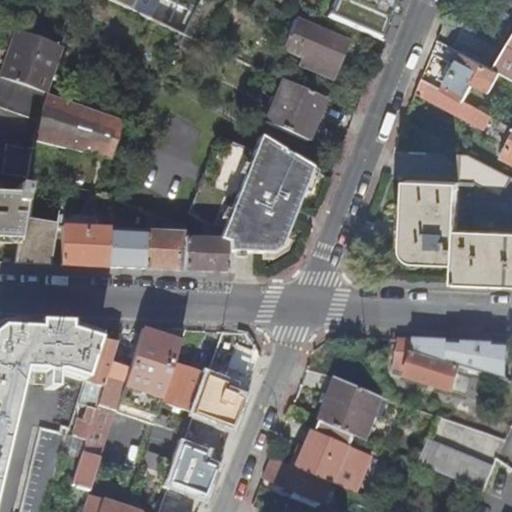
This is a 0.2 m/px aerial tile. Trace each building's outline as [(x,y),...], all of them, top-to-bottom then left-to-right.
[(104,0),(130,12),(132,8),(135,0),(104,0)] [(336,0),(328,20),(384,43),(400,0),(336,0)] [(275,52),(280,55),(283,49),(295,21),(266,9),(254,37),(277,47),(275,52)] [(333,81),(348,44),(295,21),(283,49),(303,59),(300,66),(333,81)] [(14,31),(0,71),(0,78),(45,95),(62,49),(14,31)] [(511,38),(494,70),(500,74),(511,80),(511,38)] [(259,48),(249,68),(270,77),(279,57),(259,48)] [(464,54),(444,91),(465,103),(474,86),(490,94),(500,74),(494,70),(464,54)] [(0,108),(36,121),(45,95),(0,78),(0,108)] [(489,122),(492,117),(465,103),(444,91),(423,80),(420,87),(417,94),(481,127),(485,119),(489,122)] [(309,143),(326,101),(284,83),(267,127),(309,143)] [(51,97),(35,142),(69,151),(110,161),(124,123),(51,97)] [(509,134),(503,145),(508,147),(511,149),(511,127),(505,124),(502,130),(509,134)] [(253,154),(246,173),(302,196),(312,171),(258,140),(253,154)] [(217,141),(211,158),(246,173),(253,154),(217,141)] [(1,174),(29,180),(34,150),(6,145),(1,174)] [(511,163),(511,149),(508,147),(502,158),(511,163)] [(454,263),(453,283),(511,285),(511,232),(457,230),(459,186),(475,187),(476,185),(501,198),(511,178),(467,155),(461,154),(459,182),(407,180),(404,246),(404,250),(405,253),(408,257),(411,260),(416,262),(454,263)] [(221,242),(246,173),(211,158),(189,215),(209,227),(203,241),(221,242)] [(246,173),(221,242),(222,243),(227,245),(227,253),(271,255),(281,250),(302,196),(246,173)] [(0,243),(18,245),(22,221),(27,189),(17,187),(15,196),(0,194),(0,243)] [(154,233),(154,216),(145,212),(145,230),(145,232),(154,233)] [(60,228),(59,265),(85,267),(107,268),(108,229),(109,223),(104,222),(104,230),(96,229),(96,221),(89,218),(78,216),(63,216),(63,228),(60,228)] [(50,265),(56,227),(22,221),(18,245),(14,264),(32,264),(50,265)] [(185,224),(185,228),(185,234),(184,235),(198,235),(198,229),(185,224)] [(145,230),(108,229),(107,268),(125,269),(144,269),(145,233),(145,232),(145,230)] [(154,233),(145,232),(145,233),(144,269),(165,270),(183,271),(184,239),(184,235),(185,234),(154,233)] [(203,241),(184,239),(183,271),(206,272),(226,273),(227,253),(227,245),(222,243),(221,242),(203,241)] [(59,374),(84,382),(97,341),(98,337),(97,337),(68,326),(62,326),(0,322),(0,468),(23,372),(33,373),(54,374),(59,374)] [(163,330),(140,329),(136,346),(141,348),(143,344),(175,354),(182,331),(163,330)] [(244,341),(222,333),(212,365),(208,376),(194,414),(216,422),(244,341)] [(475,380),(489,385),(492,377),(449,365),(416,355),(414,341),(406,341),(398,340),(393,374),(469,400),(475,380)] [(109,363),(115,344),(97,341),(84,382),(102,387),(109,363)] [(449,365),(449,343),(432,342),(414,341),(416,355),(449,365)] [(510,383),(511,362),(511,345),(497,345),(449,343),(449,365),(492,377),(510,383)] [(129,369),(115,412),(153,423),(159,403),(175,354),(143,344),(141,348),(136,346),(129,369)] [(115,412),(129,369),(109,363),(102,387),(97,405),(96,408),(85,442),(71,486),(89,492),(99,461),(93,459),(107,410),(115,412)] [(159,403),(173,407),(194,414),(208,376),(172,365),(159,403)] [(54,374),(33,373),(33,383),(43,384),(43,388),(53,389),(54,374)] [(367,441),(385,399),(339,380),(331,400),(321,422),(355,436),(367,441)] [(475,380),(469,400),(483,405),(489,385),(475,380)] [(159,403),(153,423),(166,427),(173,407),(159,403)] [(85,442),(96,408),(86,406),(81,421),(75,419),(70,437),(85,442)] [(152,425),(153,423),(115,412),(114,413),(152,425)] [(215,424),(193,416),(187,433),(173,471),(195,479),(215,424)] [(439,419),(433,437),(463,447),(460,453),(473,458),(474,454),(492,459),(499,439),(439,419)] [(355,436),(321,422),(317,432),(351,447),(355,436)] [(43,511),(69,429),(60,426),(58,432),(39,428),(18,511),(43,511)] [(297,468),(359,494),(375,457),(351,447),(317,432),(313,431),(305,448),(297,468)] [(431,442),(420,466),(462,484),(471,488),(484,494),(495,470),(431,442)] [(297,468),(273,459),(269,471),(265,481),(296,494),(288,511),(331,511),(319,507),(323,499),(354,511),(370,511),(375,501),(359,494),(297,468)] [(458,493),(468,497),(471,488),(462,484),(458,493)] [(183,511),(188,499),(166,491),(158,511),(183,511)] [(82,511),(150,511),(89,493),(82,511)] [(395,511),(396,510),(380,503),(375,511),(395,511)]
